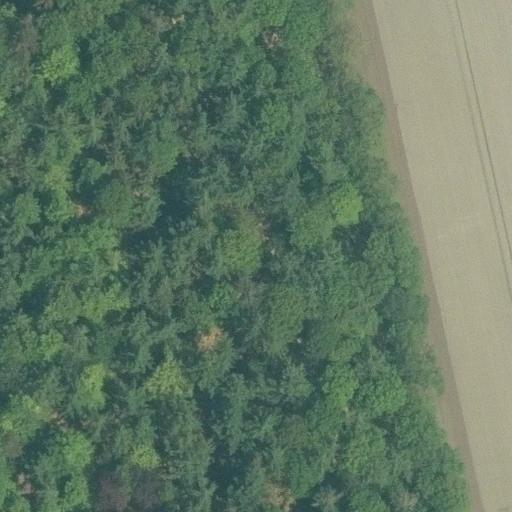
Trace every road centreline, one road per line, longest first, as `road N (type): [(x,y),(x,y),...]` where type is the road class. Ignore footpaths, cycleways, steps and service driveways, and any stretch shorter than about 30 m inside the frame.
road 1 (track): [(295,0),(407,511)]
road 2 (track): [(0,87),(295,0)]
